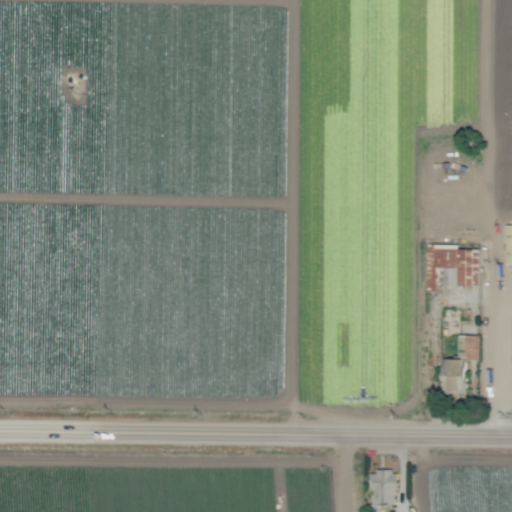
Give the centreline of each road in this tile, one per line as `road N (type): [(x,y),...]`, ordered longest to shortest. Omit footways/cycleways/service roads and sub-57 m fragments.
road 1 (secondary): [(0,431),(511,438)]
road 2 (track): [(301,0),(298,436)]
